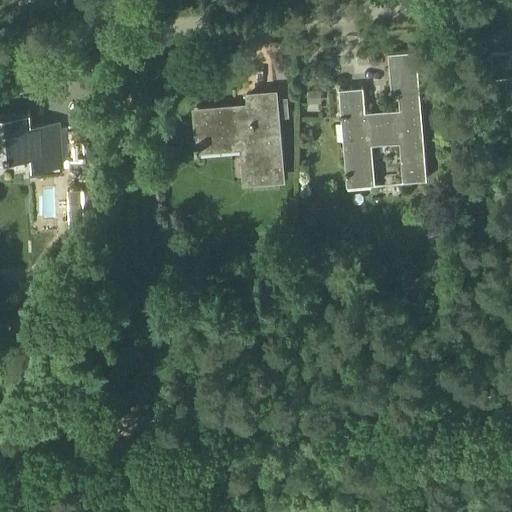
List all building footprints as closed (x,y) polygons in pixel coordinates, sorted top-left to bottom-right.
[(338,88),(346,186),(371,184),(367,135),(401,133),(405,181),(425,180),(415,51),(387,53),(391,94),(399,94),(400,108),(364,111),(362,86),(338,88)] [(511,51),(491,53),(493,77),(511,75),(511,51)] [(197,142),(193,142),(193,151),(200,150),(199,146),(241,143),(245,183),(254,182),(279,180),(280,180),(275,118),(274,98),(273,92),(248,94),(249,105),(194,109),(197,142)] [(0,115),(0,158),(30,156),(31,169),(60,167),(57,124),(28,126),(27,114),(0,115)] [(80,248),(76,191),(62,191),(65,249),(80,248)]
